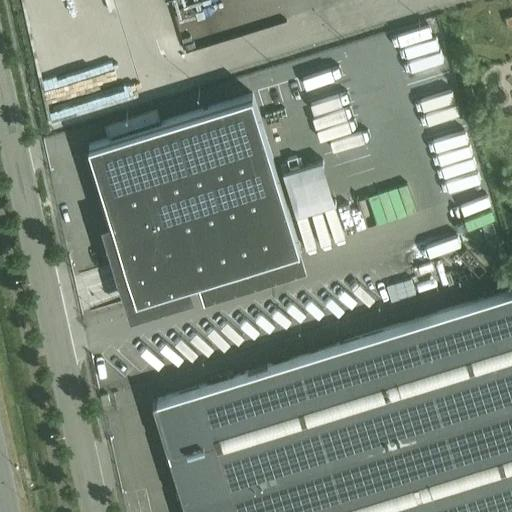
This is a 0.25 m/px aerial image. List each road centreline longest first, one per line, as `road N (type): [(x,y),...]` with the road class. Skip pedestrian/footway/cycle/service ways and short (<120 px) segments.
road 1 (unclassified): [(90,511),(0,98)]
road 2 (unknown): [(111,0),(142,28),(212,47),(389,0)]
